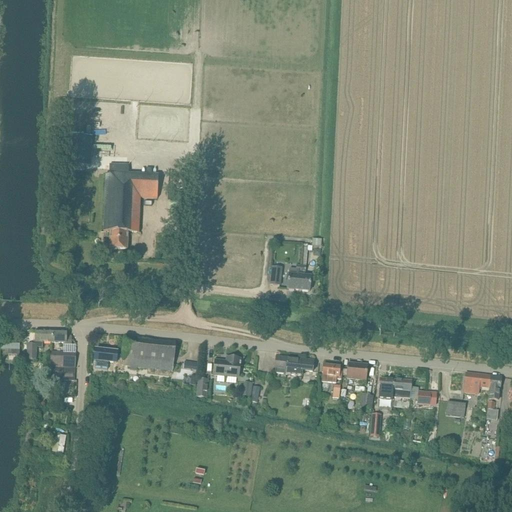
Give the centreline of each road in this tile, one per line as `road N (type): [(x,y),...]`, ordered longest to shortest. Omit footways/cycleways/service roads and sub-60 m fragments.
road 1 (tertiary): [(81,327),(511,371)]
road 2 (unclassified): [(66,511),(81,327)]
